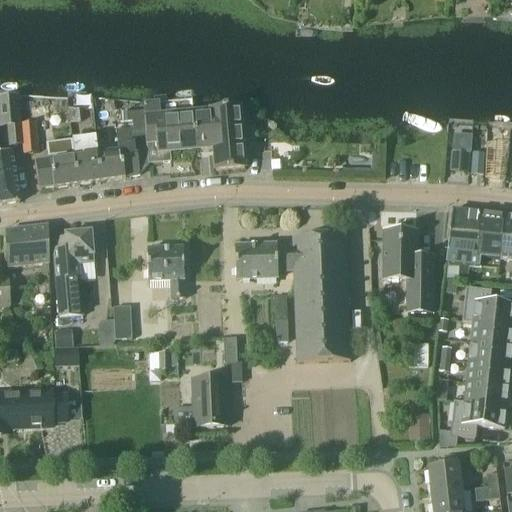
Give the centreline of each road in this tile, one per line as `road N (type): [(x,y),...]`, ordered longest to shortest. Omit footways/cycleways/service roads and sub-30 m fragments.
road 1 (tertiary): [(511,202),(215,194),(0,220)]
road 2 (residential): [(0,501),(245,490)]
road 3 (residential): [(245,490),(380,484)]
